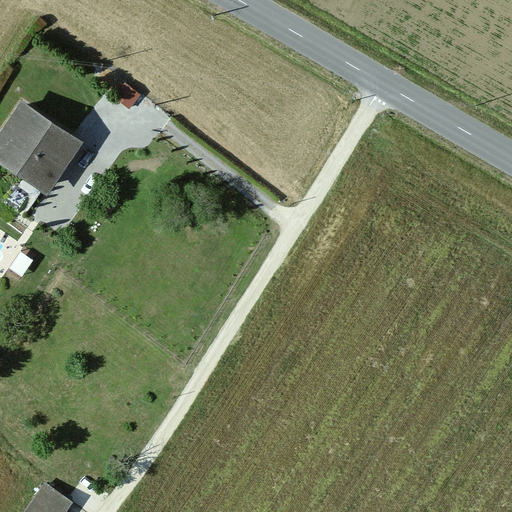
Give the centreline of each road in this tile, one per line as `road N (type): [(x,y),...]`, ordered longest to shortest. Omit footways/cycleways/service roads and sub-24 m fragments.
road 1 (track): [(384,83),(109,511)]
road 2 (tertiary): [(239,0),(511,157)]
